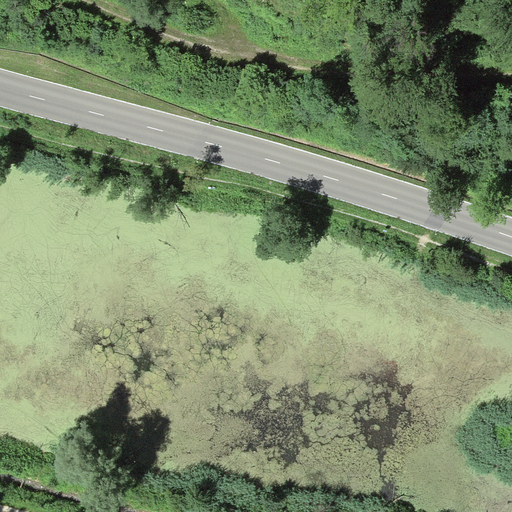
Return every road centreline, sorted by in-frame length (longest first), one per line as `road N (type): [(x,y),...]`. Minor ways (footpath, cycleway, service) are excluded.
road 1 (secondary): [(511,236),(203,138),(0,85)]
road 2 (track): [(88,0),(158,25),(297,55),(511,64)]
